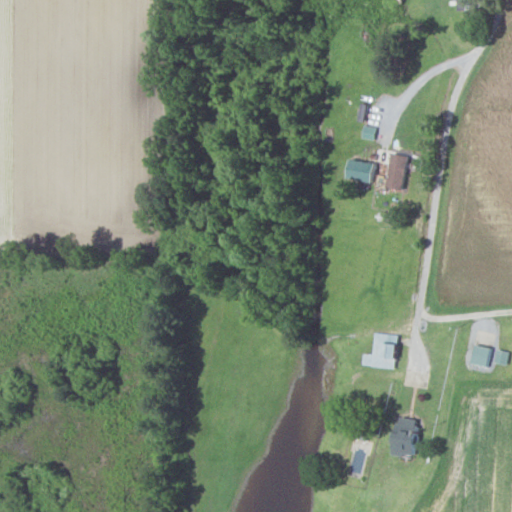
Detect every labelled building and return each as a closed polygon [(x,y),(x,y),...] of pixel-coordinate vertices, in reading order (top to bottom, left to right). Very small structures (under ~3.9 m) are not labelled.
[(475,0),(458,0),(459,10),(476,9),(475,0)] [(404,190),(407,154),(391,153),(387,188),(404,190)] [(372,182),(374,162),(350,160),(348,179),(372,182)] [(396,368),(398,334),(374,333),(373,354),(363,353),(363,366),(396,368)] [(472,364),(488,366),(491,347),(475,345),(472,364)] [(507,364),(510,352),(498,349),(494,361),(507,364)] [(394,455),(415,456),(417,419),(396,417),(394,455)]
